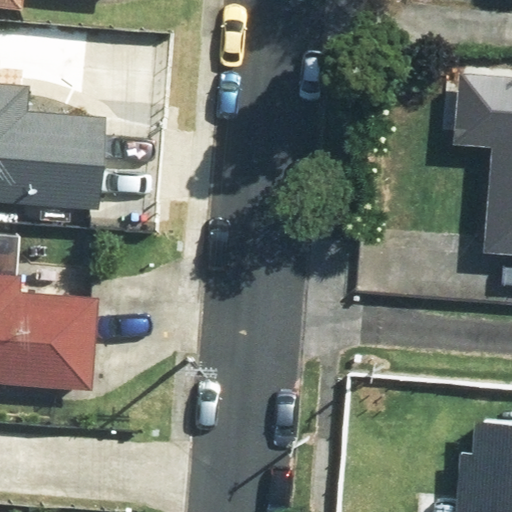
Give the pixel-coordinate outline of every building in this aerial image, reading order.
[(0,0),(0,10),(19,12),(20,0),(0,0)] [(511,72),(457,69),(451,147),(493,151),(485,251),(511,253),(511,72)] [(0,202),(91,208),(96,116),(21,111),(23,86),(0,84),(0,202)] [(0,382),(84,388),(91,292),(17,287),(18,272),(0,270),(0,382)] [(511,511),(511,426),(461,426),(460,511),(511,511)]
